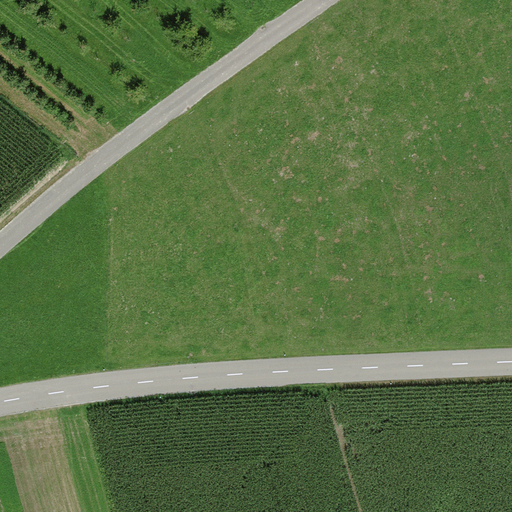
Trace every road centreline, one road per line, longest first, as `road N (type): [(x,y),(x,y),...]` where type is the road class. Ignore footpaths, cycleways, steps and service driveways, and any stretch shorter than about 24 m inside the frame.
road 1 (tertiary): [(0,402),(240,372),(511,363)]
road 2 (unclassified): [(321,0),(69,186),(0,248)]
